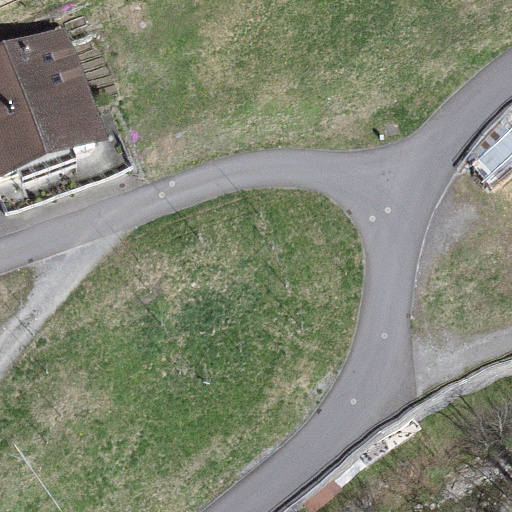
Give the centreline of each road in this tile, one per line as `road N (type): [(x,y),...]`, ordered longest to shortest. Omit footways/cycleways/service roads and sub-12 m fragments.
road 1 (residential): [(0,256),(245,172),(306,168),(399,184)]
road 2 (residential): [(399,184),(386,313),(361,404)]
road 3 (residential): [(243,511),(361,404)]
road 4 (residential): [(511,74),(399,184)]
road 5 (track): [(0,349),(92,223)]
